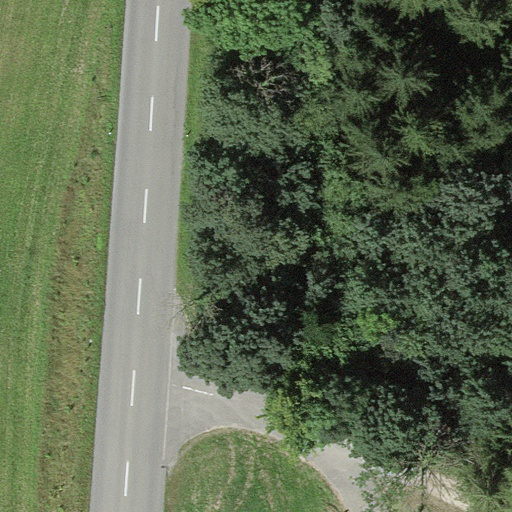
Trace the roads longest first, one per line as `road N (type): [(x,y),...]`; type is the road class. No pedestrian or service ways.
road 1 (secondary): [(160,0),(127,511)]
road 2 (track): [(346,461),(401,456),(511,500)]
